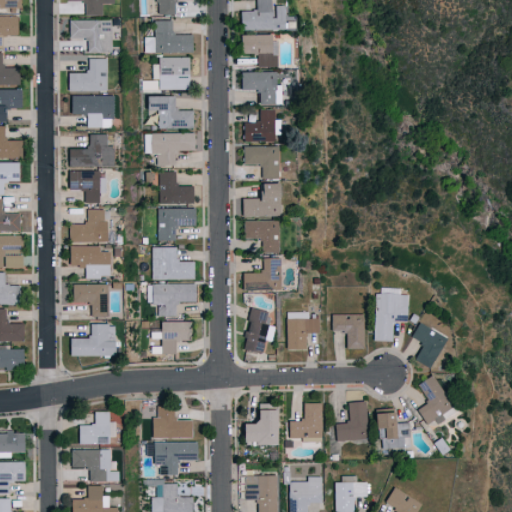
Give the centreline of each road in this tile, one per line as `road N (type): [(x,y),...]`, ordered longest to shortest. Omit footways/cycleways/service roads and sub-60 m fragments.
road 1 (residential): [(220,511),(216,0)]
road 2 (residential): [(48,511),(45,0)]
road 3 (residential): [(0,400),(131,381),(389,379)]
